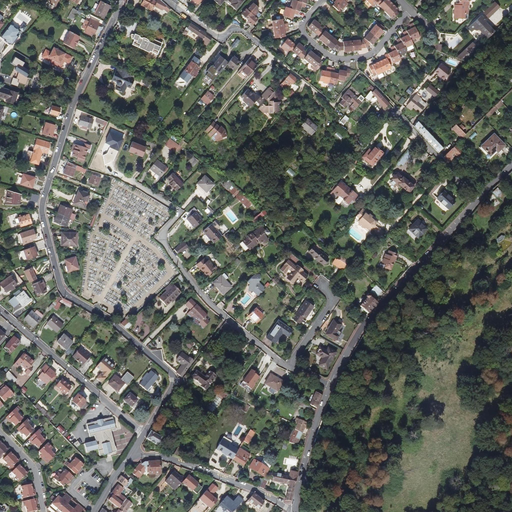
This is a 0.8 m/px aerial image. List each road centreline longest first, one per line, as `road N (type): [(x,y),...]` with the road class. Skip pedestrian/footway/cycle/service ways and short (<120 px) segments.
road 1 (residential): [(143,434),(172,374),(61,290),(41,208),(73,103),(120,0)]
road 2 (residential): [(167,0),(220,40),(237,29),(332,105),(357,73),(480,198)]
road 3 (residential): [(287,367),(185,275),(162,236),(174,207),(113,174)]
road 4 (residential): [(480,198),(359,330),(330,386)]
road 5 (residential): [(0,310),(143,434)]
road 6 (residential): [(324,0),(300,30),(340,61),(367,56),(409,9)]
road 7 (residential): [(131,453),(168,459),(296,510)]
road 8 (residential): [(330,386),(296,510)]
